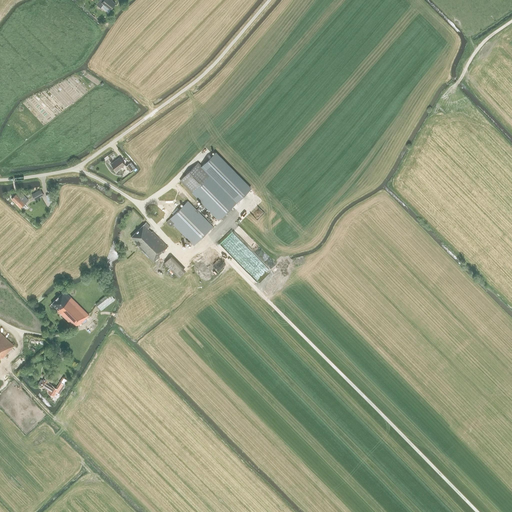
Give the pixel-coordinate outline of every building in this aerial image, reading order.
[(115,4),(110,0),(104,0),(103,1),(101,0),(99,0),(96,5),(101,8),(104,5),(110,10),(115,4)] [(215,153),(201,166),(198,163),(180,181),(194,195),(203,204),(196,211),(187,202),(169,219),(166,222),(171,227),(174,224),(194,245),(212,228),(198,213),(205,206),(219,220),(237,203),(251,189),(215,153)] [(116,171),(125,165),(120,158),(111,164),(116,171)] [(31,195),(35,201),(44,195),(40,189),(31,195)] [(21,208),(29,201),(19,191),(12,198),(21,208)] [(252,212),(256,218),(261,215),(259,212),(256,214),(254,210),(252,212)] [(236,239),(238,241),(240,239),(233,229),(227,234),(233,242),(236,239)] [(137,242),(139,240),(164,266),(170,260),(142,231),(136,238),(137,238),(135,240),(131,235),(124,242),(128,246),(135,252),(141,246),(137,242)] [(79,326),(89,315),(64,291),(52,304),(58,310),(57,311),(75,328),(78,325),(79,326)] [(100,310),(114,299),(109,292),(98,300),(101,303),(97,306),(100,310)] [(14,346),(0,332),(0,358),(2,357),(3,358),(14,346)] [(48,383),(49,381),(45,378),(43,381),(41,380),(38,384),(47,390),(49,391),(48,393),(54,397),(56,393),(58,389),(56,388),(48,383)] [(63,378),(56,388),(58,389),(56,393),(59,395),(65,385),(64,385),(67,381),(63,378)]
